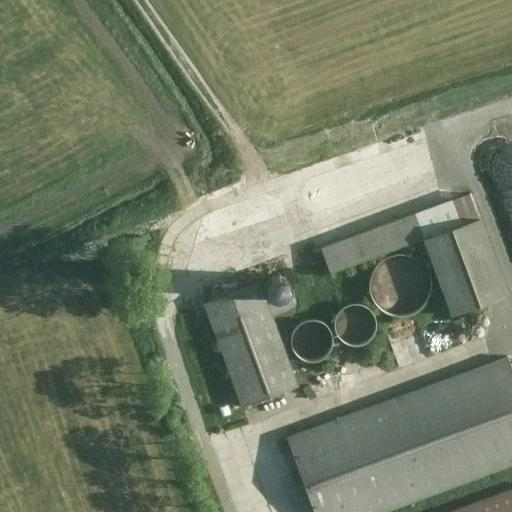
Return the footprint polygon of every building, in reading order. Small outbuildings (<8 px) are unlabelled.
[(444,314),(511,291),(511,285),(479,185),(315,239),(325,270),(419,239),(444,314)] [(267,241),(276,263),(312,248),(302,222),(279,231),(276,223),(259,230),(264,242),(267,241)] [(370,282),(372,293),(378,302),(387,308),(398,311),(409,309),(418,303),(425,294),(427,283),(425,272),(419,263),(410,256),(399,254),(388,256),(379,262),(373,271),(370,282)] [(256,279),(200,298),(235,401),(290,382),(256,279)] [(337,321),(338,329),(342,337),(349,341),(358,342),(366,339),(372,333),(375,325),(374,317),(369,309),(362,305),(353,304),(345,307),(339,313),(337,321)] [(297,337),(298,344),(302,351),(309,355),(317,355),(324,352),(329,347),(332,339),(331,332),(326,325),(319,321),(311,321),(304,324),(299,329),(297,337)] [(511,375),(503,356),(286,436),(312,511),(382,511),(511,463),(511,375)] [(511,511),(511,483),(435,511),(511,511)]
